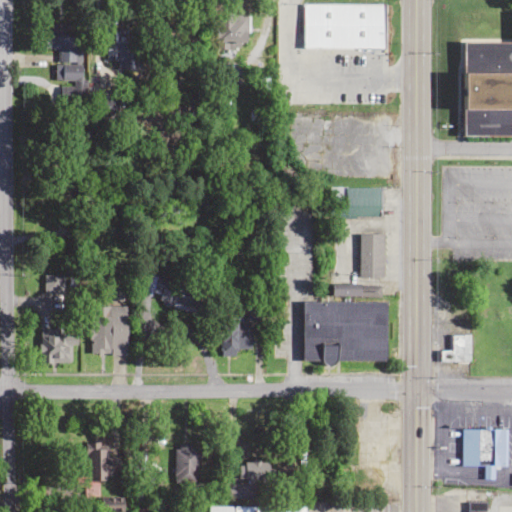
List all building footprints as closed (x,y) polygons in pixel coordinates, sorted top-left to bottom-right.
[(381,44),(381,8),(360,8),(360,44),(381,44)] [(244,14),(215,13),(214,54),(242,56),(244,14)] [(307,62),(307,14),(278,13),(277,62),(307,62)] [(138,69),(139,29),(104,29),(104,58),(117,58),(117,68),(138,69)] [(511,40),(461,41),(461,136),(511,135),(511,40)] [(342,91),(379,91),(379,56),(342,56),(342,91)] [(378,187),(331,187),(331,216),(378,216),(378,187)] [(61,216),(61,192),(31,192),(31,216),(61,216)] [(356,276),(381,276),(381,233),(356,233),(356,276)] [(42,274),(42,292),(61,292),(61,274),(42,274)] [(330,294),(377,294),(377,284),(330,284),(330,294)] [(300,301),(300,360),(383,360),(383,301),(300,301)] [(88,353),(124,353),(124,304),(88,304),(88,353)] [(248,349),(248,323),(218,323),(218,349),(248,349)] [(73,362),(74,333),(37,332),(36,361),(73,362)] [(468,334),(449,334),(449,349),(438,349),(438,361),(468,361),(468,334)] [(503,466),(503,429),(460,428),(459,466),(481,466),(480,478),(492,478),(492,466),(503,466)] [(84,442),(84,478),(110,478),(110,442),(84,442)] [(172,445),(172,483),(197,483),(197,445),(172,445)] [(237,483),(271,483),(271,459),(237,459),(237,483)] [(484,511),(484,501),(465,501),(465,511),(484,511)]
